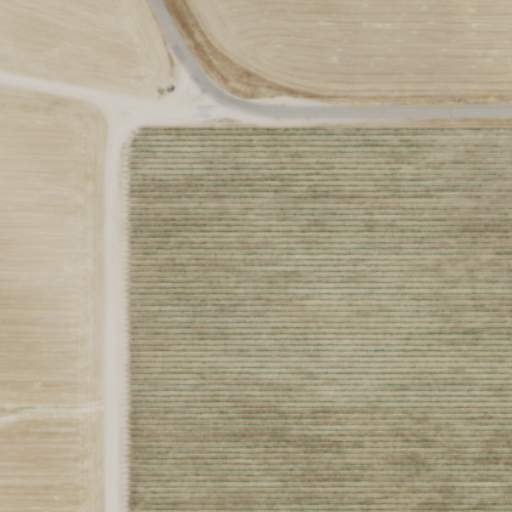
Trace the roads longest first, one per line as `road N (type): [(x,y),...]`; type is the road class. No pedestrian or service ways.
road 1 (residential): [(511,110),(241,110),(194,74),(153,0)]
road 2 (residential): [(109,511),(109,107)]
